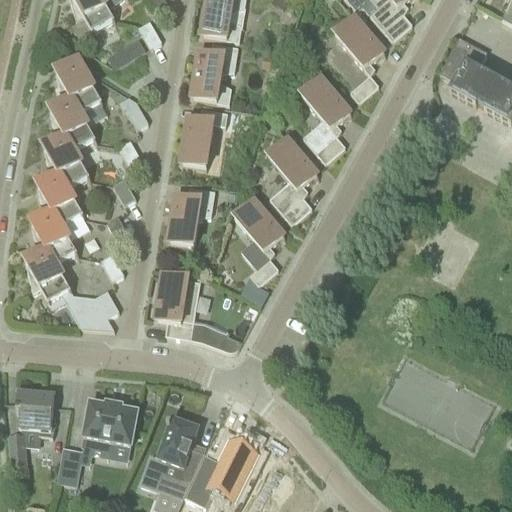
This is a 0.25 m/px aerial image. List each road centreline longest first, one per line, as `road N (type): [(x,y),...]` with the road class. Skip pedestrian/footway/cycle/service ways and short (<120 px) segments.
road 1 (residential): [(238,387),(460,0)]
road 2 (residential): [(124,360),(181,0)]
road 3 (residential): [(0,177),(32,0)]
road 4 (residential): [(361,511),(299,435),(238,387)]
road 5 (residential): [(124,360),(0,349)]
